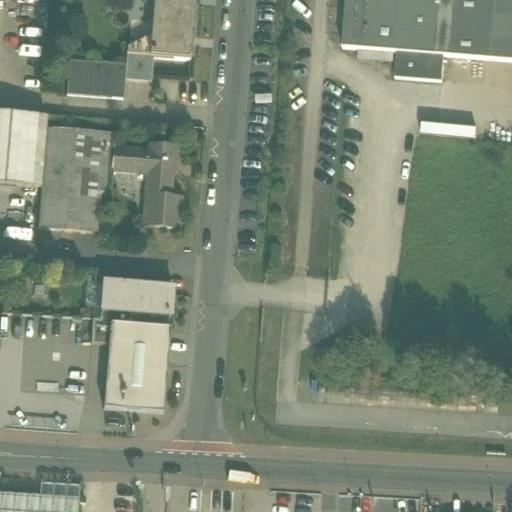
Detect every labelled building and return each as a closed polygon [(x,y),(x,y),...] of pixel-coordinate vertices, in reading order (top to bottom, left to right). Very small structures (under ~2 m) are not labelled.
[(511,0),(347,0),(344,50),(396,55),(444,59),(511,64),(511,0)] [(153,59),(190,62),(195,6),(153,3),(148,58),(148,59),(153,59)] [(442,85),(444,59),(396,55),(395,81),(442,85)] [(124,83),(151,85),(153,59),(148,59),(148,58),(126,56),(125,69),(124,83)] [(66,98),(122,103),(124,83),(125,69),(68,65),(66,98)] [(0,188),(42,192),(46,132),(45,132),(46,120),(0,115),(0,188)] [(114,138),(46,132),(42,192),(38,233),(96,237),(99,198),(101,173),(103,152),(113,152),(114,138)] [(150,155),(113,152),(112,174),(148,176),(143,230),(178,233),(180,201),(169,200),(173,150),(150,148),(150,155)] [(101,173),(112,174),(113,152),(103,152),(101,173)] [(109,198),(112,174),(101,173),(99,198),(109,198)] [(102,287),(121,288),(122,276),(94,274),(93,286),(102,287)] [(169,320),(171,320),(173,292),(121,288),(102,287),(100,314),(169,320)] [(90,347),(108,349),(110,326),(168,331),(169,320),(100,314),(99,323),(92,322),(90,347)] [(170,331),(168,331),(110,326),(108,349),(103,412),(163,416),(170,331)] [(23,331),(22,392),(45,392),(45,377),(31,377),(32,331),(23,331)] [(500,395),(319,383),(317,406),(498,417),(500,395)] [(39,487),(39,499),(78,501),(79,490),(39,487)] [(0,511),(77,511),(78,501),(39,499),(0,496),(0,511)]
